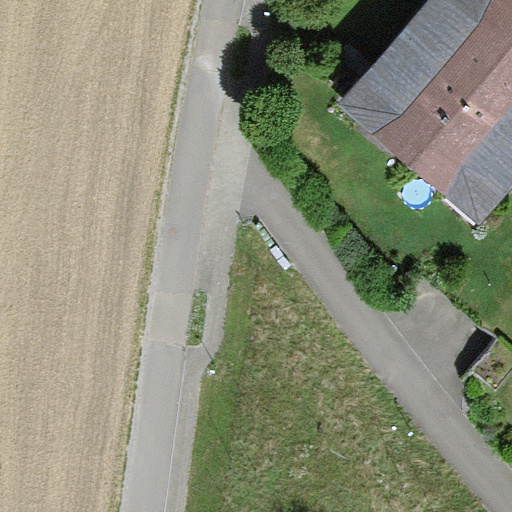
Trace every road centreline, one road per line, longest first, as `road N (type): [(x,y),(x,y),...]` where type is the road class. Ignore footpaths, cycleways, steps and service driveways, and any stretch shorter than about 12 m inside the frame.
road 1 (residential): [(192,162),(245,175),(511,509)]
road 2 (residential): [(192,162),(143,511)]
road 3 (residential): [(222,0),(192,162)]
